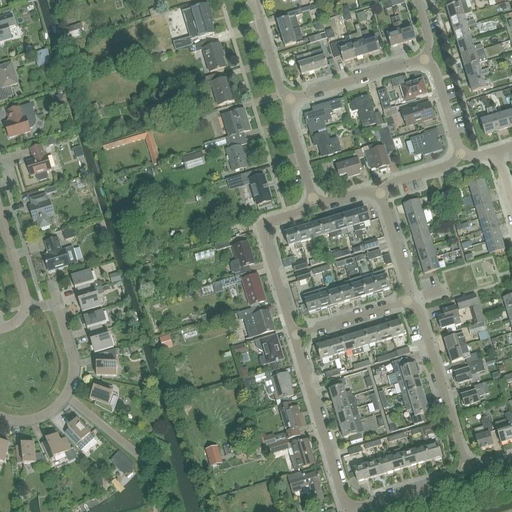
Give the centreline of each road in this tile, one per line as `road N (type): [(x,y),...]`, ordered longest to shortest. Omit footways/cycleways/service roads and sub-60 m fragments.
road 1 (residential): [(26,305),(53,305),(59,313),(71,382),(65,397),(35,418),(0,416)]
road 2 (residential): [(361,505),(343,501),(294,334)]
road 3 (residential): [(464,465),(419,312),(407,301)]
road 4 (residential): [(294,334),(263,233),(309,199)]
road 5 (residential): [(287,100),(425,58)]
